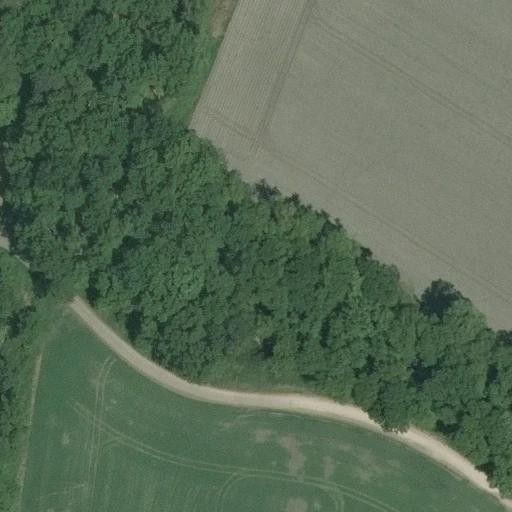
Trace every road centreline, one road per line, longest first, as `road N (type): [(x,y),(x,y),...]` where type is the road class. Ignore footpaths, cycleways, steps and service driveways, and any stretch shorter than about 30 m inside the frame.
road 1 (track): [(509,511),(421,442),(359,414),(223,394),(150,370),(7,238)]
road 2 (unclassified): [(0,208),(18,0)]
